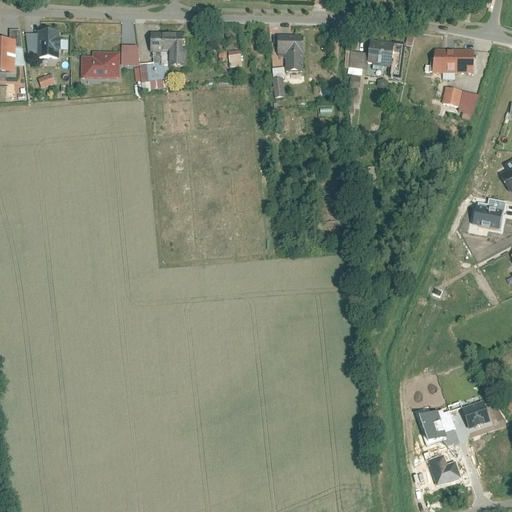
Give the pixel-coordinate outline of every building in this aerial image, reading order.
[(62,32),(39,31),(39,59),(61,59),(62,32)] [(187,31),(152,31),(151,52),(170,53),(171,67),(187,67),(187,31)] [(282,38),(281,61),(290,61),(302,62),(303,38),(282,38)] [(18,41),(0,40),(0,73),(16,74),(18,41)] [(369,46),(368,64),(390,66),(391,48),(369,46)] [(240,51),(227,52),(228,69),(241,68),(240,51)] [(434,51),(434,75),(474,75),(474,52),(434,51)] [(93,58),(82,57),(82,79),(119,80),(119,54),(93,54),(93,58)] [(302,62),(290,61),(290,79),(302,79),(302,62)] [(277,99),(284,99),(283,68),(271,69),(272,79),(276,79),(277,99)] [(50,74),(36,80),(40,90),(54,84),(50,74)] [(359,78),(349,78),(349,113),(353,113),(354,100),(358,101),(359,78)] [(477,99),(448,91),(443,108),(473,116),(477,99)] [(284,109),(269,109),(269,119),(284,119),(284,109)] [(362,180),(375,178),(374,167),(361,169),(362,180)] [(511,191),(511,172),(501,178),(509,193),(511,191)] [(472,227),(501,233),(506,204),(489,201),(487,207),(478,205),(477,208),(476,208),(472,227)] [(449,410),(421,420),(427,437),(423,439),(427,449),(447,442),(444,434),(456,429),(449,410)]
